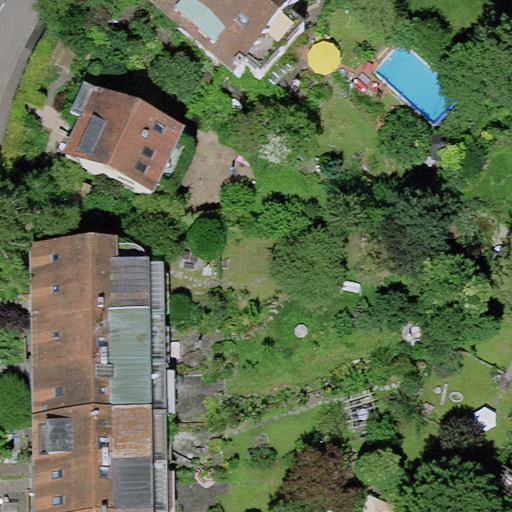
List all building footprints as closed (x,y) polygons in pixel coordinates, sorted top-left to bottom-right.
[(156,0),(153,5),(235,78),(244,68),(260,83),(304,34),(287,20),(304,0),(156,0)] [(67,162),(151,201),(180,140),(84,93),(77,108),(71,121),(84,127),(67,162)] [(133,259),(94,260),(94,255),(35,256),(35,277),(36,327),(146,325),(146,273),(145,270),(143,266),(141,264),(139,262),(136,260),(133,259)] [(147,375),(146,325),(36,327),(36,344),(37,377),(147,375)] [(148,425),(147,375),(37,377),(37,390),(37,426),(148,425)] [(38,441),(38,477),(149,475),(148,425),(37,426),(38,441)] [(149,511),(149,475),(38,477),(39,490),(38,511),(149,511)]
